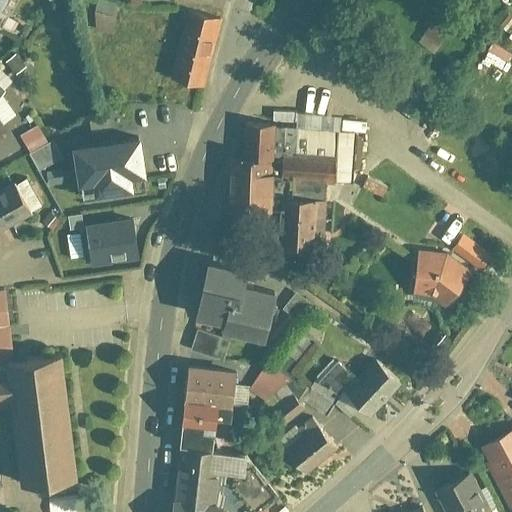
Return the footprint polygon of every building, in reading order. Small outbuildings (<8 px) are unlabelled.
[(95,0),(95,38),(115,39),(115,0),(95,0)] [(172,77),(205,85),(223,17),(190,8),(172,77)] [(0,12),(0,26),(3,28),(9,17),(0,12)] [(434,49),(447,26),(431,18),(419,41),(434,49)] [(8,59),(17,72),(26,66),(18,53),(8,59)] [(0,65),(0,92),(13,81),(0,65)] [(277,124),(246,122),(244,155),(228,154),(225,213),(271,216),(274,177),(277,124)] [(21,135),(31,152),(49,141),(39,124),(21,135)] [(356,129),(277,124),(274,177),(353,182),(356,129)] [(31,152),(41,168),(65,154),(54,137),(49,141),(31,152)] [(133,180),(144,178),(138,138),(76,147),(82,188),(94,186),(96,197),(134,191),(133,180)] [(48,171),(50,184),(65,182),(63,169),(48,171)] [(367,176),(363,187),(385,196),(389,185),(367,176)] [(0,189),(0,230),(34,211),(16,181),(0,189)] [(324,249),(328,199),(283,195),(279,245),(324,249)] [(42,221),(54,229),(61,219),(48,211),(42,221)] [(83,225),(90,265),(139,256),(132,216),(83,225)] [(465,231),(453,247),(480,268),(492,253),(465,231)] [(431,294),(447,305),(472,269),(448,250),(420,246),(414,292),(431,294)] [(222,330),(266,340),(277,289),(246,282),(249,267),(208,258),(195,316),(224,322),(222,330)] [(0,360),(7,360),(15,359),(7,289),(0,289),(0,360)] [(199,328),(193,348),(214,355),(221,335),(199,328)] [(22,483),(79,476),(64,353),(15,359),(7,360),(9,374),(13,404),(22,483)] [(343,387),(371,414),(403,381),(375,354),(355,375),(343,387)] [(343,387),(355,375),(339,359),(321,379),(339,392),(343,387)] [(188,363),(184,399),(218,403),(232,405),(236,368),(188,363)] [(0,405),(13,404),(9,374),(0,374),(0,405)] [(284,424),(306,406),(295,391),(273,409),(284,424)] [(184,399),(182,424),(215,427),(218,403),(184,399)] [(285,446),(307,472),(338,446),(317,420),(285,446)] [(182,424),(179,446),(213,450),(215,427),(182,424)] [(511,428),(480,444),(511,507),(511,428)] [(171,511),(223,511),(225,503),(217,502),(223,451),(213,450),(179,446),(171,511)] [(437,490),(449,511),(485,511),(494,507),(472,470),(437,490)] [(425,511),(421,502),(396,511),(425,511)]
